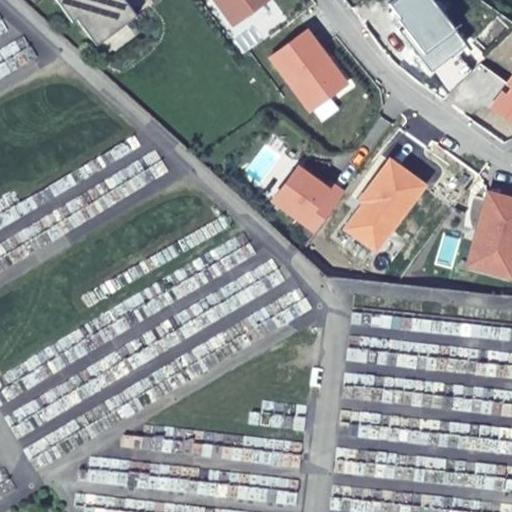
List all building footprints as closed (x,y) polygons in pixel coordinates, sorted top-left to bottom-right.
[(55,0),(71,21),(75,18),(95,44),(136,15),(124,0),(55,0)] [(216,0),(221,7),(230,0),(233,0),(244,14),(263,0),(216,0)] [(244,14),(233,0),(230,0),(221,7),(233,22),(244,14)] [(397,15),(403,22),(422,47),(417,51),(429,66),(456,45),(464,40),(434,0),(388,0),(399,13),(397,15)] [(398,26),(417,51),(422,47),(403,22),(398,26)] [(304,28),(269,55),(309,107),(340,83),(321,58),(325,55),(304,28)] [(473,67),(456,45),(429,66),(449,91),(473,67)] [(511,77),(510,81),(511,82),(511,88),(509,93),(504,89),(494,104),(511,117),(511,77)] [(344,224),(374,246),(422,181),(388,155),(358,196),(362,199),(344,224)] [(272,196),(314,226),(342,189),(328,179),(324,184),(295,164),(272,196)] [(511,268),(511,195),(486,189),(477,226),(482,227),(472,263),(511,273),(511,268)]
